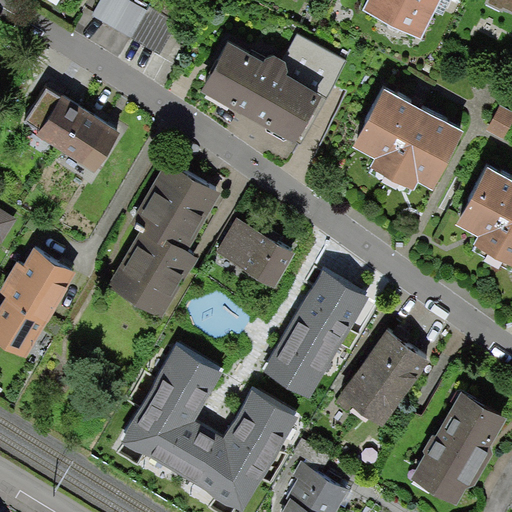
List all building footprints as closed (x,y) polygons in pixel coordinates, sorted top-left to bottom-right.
[(125,0),(101,0),(94,13),(133,36),(146,12),(125,0)] [(364,0),(360,9),(417,36),(434,0),(364,0)] [(511,0),(482,0),(481,2),(511,17),(511,0)] [(179,23),(150,6),(133,36),(161,53),(179,23)] [(230,40),(227,46),(199,95),(302,152),(333,97),(354,61),(299,29),(282,57),(270,60),(230,40)] [(466,125),(382,82),(348,147),(371,159),(365,169),(409,191),(414,181),(432,191),(466,125)] [(120,128),(65,91),(38,129),(93,167),(120,128)] [(223,193),(171,163),(136,223),(144,231),(112,285),(164,315),(200,253),(191,248),(223,193)] [(511,181),(484,166),(451,226),(474,238),(470,245),(511,267),(511,265),(511,181)] [(16,217),(0,207),(0,241),(1,243),(16,217)] [(300,254),(239,218),(219,252),(280,288),(300,254)] [(0,347),(6,351),(29,364),(83,269),(33,241),(22,260),(16,257),(0,284),(0,347)] [(374,293),(322,263),(260,368),(312,398),(374,293)] [(429,350),(385,318),(339,383),(382,415),(429,350)] [(229,369),(175,338),(116,439),(241,511),(242,511),(299,415),(250,386),(223,432),(201,419),(229,369)] [(506,407),(460,380),(410,467),(455,493),(464,476),(473,475),(493,444),(490,435),(506,407)] [(329,511),(346,482),(300,456),(292,471),(296,473),(276,509),(280,511),(329,511)]
